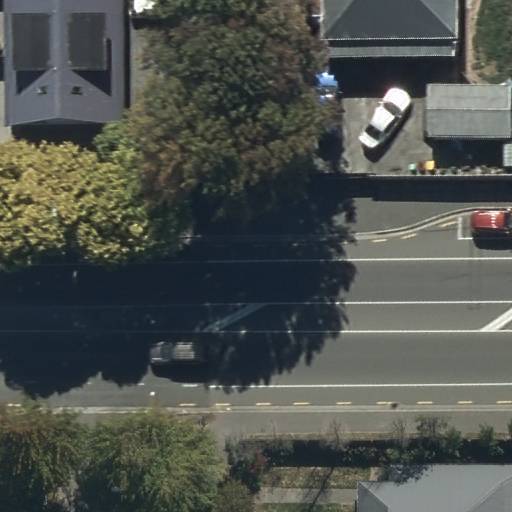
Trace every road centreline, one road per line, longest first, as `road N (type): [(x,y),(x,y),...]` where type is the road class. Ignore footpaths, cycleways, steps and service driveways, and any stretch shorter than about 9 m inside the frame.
road 1 (secondary): [(98,322),(511,319)]
road 2 (residential): [(98,322),(100,511)]
